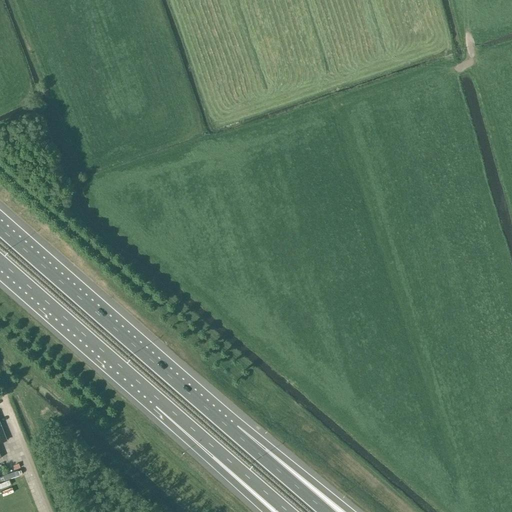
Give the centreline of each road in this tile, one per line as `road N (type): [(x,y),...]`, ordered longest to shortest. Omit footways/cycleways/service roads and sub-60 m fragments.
road 1 (motorway): [(222,423),(0,227)]
road 2 (motorway): [(134,387),(281,511)]
road 3 (motorway): [(134,387),(267,511)]
road 4 (motorway): [(0,265),(134,387)]
road 5 (motorway): [(347,511),(222,423)]
road 6 (motorway): [(326,511),(222,423)]
